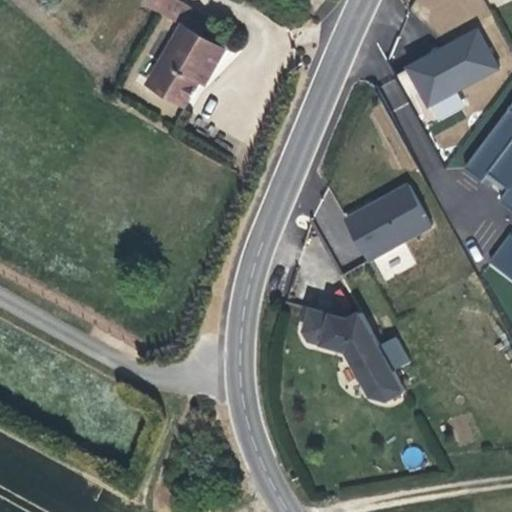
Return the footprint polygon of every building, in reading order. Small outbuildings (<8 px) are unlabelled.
[(192,2),(188,0),(149,0),(148,2),(183,20),(190,7),(192,2)] [(201,0),(216,13),(228,0),(201,0)] [(213,19),(190,7),(183,20),(206,32),(211,22),(213,19)] [(206,32),(183,20),(150,81),(187,100),(209,60),(216,65),(227,43),(206,32)] [(477,31),(405,69),(426,108),(498,70),(477,31)] [(511,104),(467,167),(484,181),(487,175),(494,180),(504,187),(500,193),(511,201),(511,104)] [(434,227),(408,182),(379,198),(350,215),(374,259),(434,227)] [(511,232),(493,257),(511,270),(511,232)] [(374,395),(389,399),(406,389),(362,311),(350,317),(312,308),(307,332),(313,341),(350,351),(374,395)]
